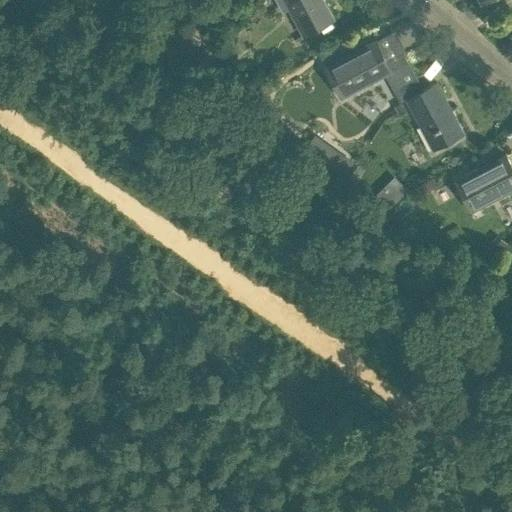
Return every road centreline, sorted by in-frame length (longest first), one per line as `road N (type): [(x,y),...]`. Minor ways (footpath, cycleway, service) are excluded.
road 1 (track): [(511,481),(0,107)]
road 2 (residential): [(416,0),(511,83)]
